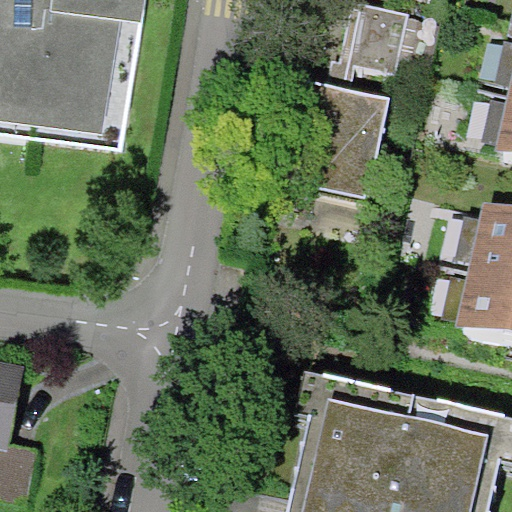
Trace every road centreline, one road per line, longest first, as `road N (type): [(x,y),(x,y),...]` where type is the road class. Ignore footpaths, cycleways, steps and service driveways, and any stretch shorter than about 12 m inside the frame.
road 1 (residential): [(162,337),(207,0)]
road 2 (residential): [(127,511),(162,337)]
road 3 (residential): [(0,315),(162,337)]
